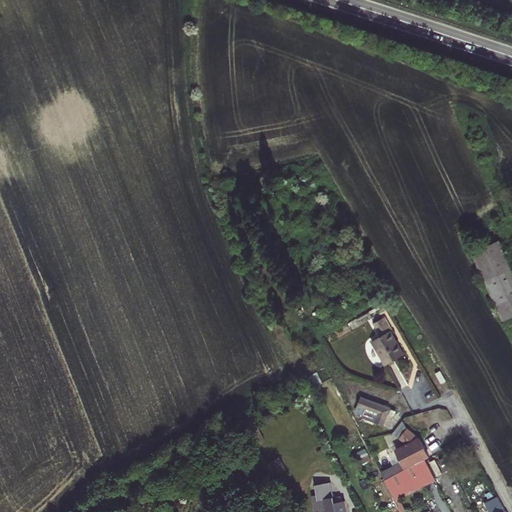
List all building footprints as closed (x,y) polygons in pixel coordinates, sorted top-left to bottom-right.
[(472,253),(503,322),(511,317),(511,266),(500,240),(472,253)] [(391,331),(393,329),(385,317),(383,318),(390,331),(391,331)] [(374,323),(381,336),(372,342),(386,365),(404,355),(391,331),(390,331),(383,318),(374,323)] [(366,408),(363,417),(384,425),(390,408),(361,397),(358,405),(366,408)] [(254,413),(242,420),(248,432),(250,436),(259,430),(254,418),(256,417),(254,413)] [(256,445),(265,440),(259,430),(250,436),(256,445)] [(425,458),(414,439),(396,450),(406,468),(425,458)] [(390,449),(379,455),(386,470),(398,464),(390,449)] [(361,464),(371,459),(368,453),(367,454),(365,450),(357,454),(359,458),(358,458),(361,464)] [(406,468),(385,480),(385,481),(389,487),(386,488),(390,496),(393,495),(395,500),(435,478),(425,458),(406,468)] [(261,466),(268,479),(280,473),(273,460),(261,466)] [(346,511),(345,506),(342,507),(340,497),(334,498),(333,497),(318,500),(319,511),(346,511)] [(489,511),(507,511),(499,497),(498,497),(492,500),(485,503),(489,511)]
